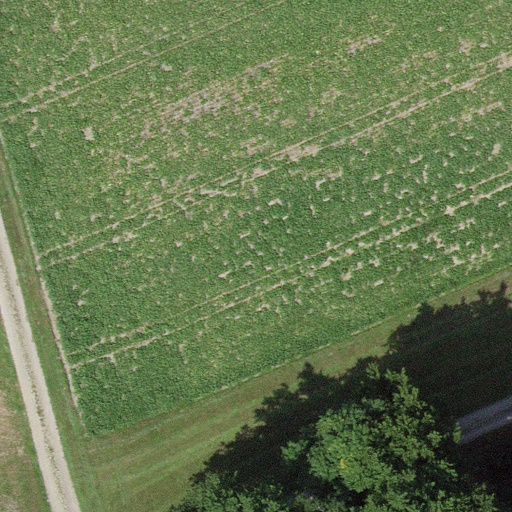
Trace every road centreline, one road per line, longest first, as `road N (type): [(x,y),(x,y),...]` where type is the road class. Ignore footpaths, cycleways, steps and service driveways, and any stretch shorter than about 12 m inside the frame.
road 1 (track): [(0,238),(79,511)]
road 2 (track): [(511,414),(292,511)]
